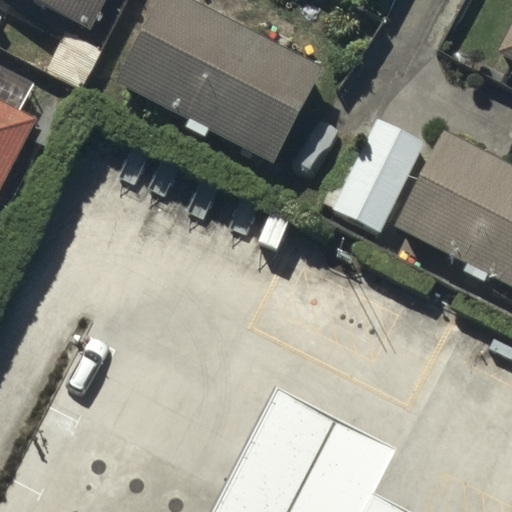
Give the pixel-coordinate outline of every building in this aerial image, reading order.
[(36,0),(88,26),(101,0),(36,0)] [(318,64),(195,0),(152,0),(112,77),(269,159),(318,64)] [(511,9),(493,48),(511,57),(511,9)] [(0,182),(34,117),(0,99),(0,182)] [(424,140),(373,113),(326,202),(378,229),(424,140)] [(511,164),(437,126),(388,220),(511,283),(511,164)] [(264,381),(197,511),(401,511),(361,491),(385,445),(264,381)]
